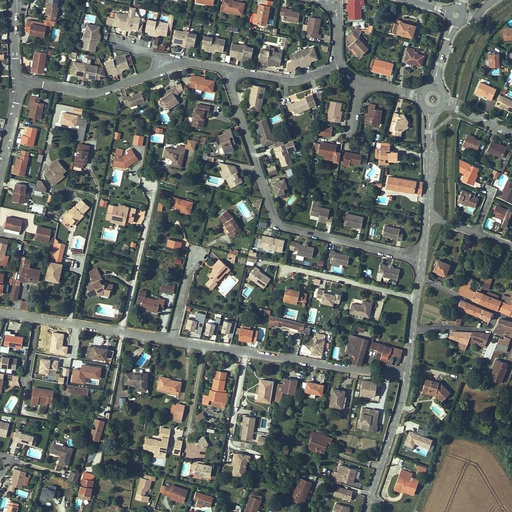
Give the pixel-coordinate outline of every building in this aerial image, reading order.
[(57,17),(58,7),(57,7),(58,0),(46,0),(47,0),(46,5),(47,5),(49,6),(48,15),(57,17)] [(242,14),(244,3),(234,1),(233,1),(232,3),(231,3),(231,0),(223,0),(222,7),(226,8),(225,11),(234,13),(235,12),(242,14)] [(266,25),(269,6),(272,7),(273,1),(264,0),(264,5),(259,4),(258,14),(257,14),(258,14),(257,23),(266,25)] [(360,19),(360,4),(364,4),(364,0),(360,0),(348,0),(349,4),(349,11),(349,19),(360,19)] [(298,22),(300,12),(291,11),(285,10),(285,8),(281,8),(280,15),(284,15),(283,19),(298,22)] [(125,30),(128,15),(116,13),(115,18),(113,25),(122,27),(122,29),(125,30)] [(171,30),(174,15),(170,14),(168,23),(156,21),(153,35),(157,36),(158,34),(167,36),(168,29),(171,30)] [(138,30),(140,17),(128,15),(125,30),(129,31),(129,28),(138,30)] [(319,28),(321,19),(309,17),(308,25),(307,31),(306,36),(320,38),(321,34),(317,34),(318,28),(319,28)] [(153,35),(156,21),(148,19),(145,31),(150,32),(150,35),(153,35)] [(44,36),(46,26),(31,23),(32,21),(27,20),(25,29),(30,30),(29,32),(29,33),(36,35),(36,33),(38,34),(38,35),(44,36)] [(412,37),(415,26),(407,23),(407,25),(400,22),(398,22),(397,23),(393,22),(390,32),(397,34),(397,33),(412,37)] [(98,35),(100,26),(87,24),(85,36),(100,39),(101,36),(98,35)] [(503,35),(505,34),(506,39),(511,38),(511,27),(502,29),(503,35)] [(185,47),(188,32),(175,30),(173,42),(182,44),(181,46),(185,47)] [(194,46),(197,34),(188,32),(185,47),(189,48),(189,45),(194,46)] [(368,49),(358,38),(359,37),(354,32),(347,39),(351,44),(348,46),(351,49),(353,48),(361,56),(368,49)] [(210,52),(213,37),(204,35),(202,48),(207,48),(206,51),(210,52)] [(95,51),(97,43),(99,43),(100,39),(85,36),(82,49),(95,51)] [(223,52),(225,40),(213,37),(210,52),(213,52),(214,50),(223,52)] [(242,61),(245,46),(232,43),(230,56),(239,57),(238,60),(242,61)] [(251,60),(253,48),(245,46),(242,61),(246,61),(246,59),(251,60)] [(318,59),(314,47),(301,51),(306,66),(310,64),(309,62),(318,59)] [(421,66),(424,55),(414,53),(415,49),(407,47),(406,50),(408,51),(405,60),(413,63),(413,64),(421,66)] [(267,65),(270,51),(265,50),(261,49),(259,61),(263,62),(263,64),(267,65)] [(280,65),(283,50),(280,50),(280,53),(274,51),(270,51),(267,65),(270,66),(271,64),(280,65)] [(43,73),(46,53),(35,51),(33,61),(35,61),(34,67),(32,67),(31,72),(43,73)] [(306,66),(301,51),(289,55),(292,61),(288,62),(286,71),(288,71),(295,69),(294,67),(302,64),(303,67),(306,66)] [(489,54),(489,67),(500,66),(499,60),(499,53),(489,54)] [(99,73),(100,68),(98,67),(98,66),(90,65),(91,58),(92,56),(88,55),(86,64),(83,79),(87,80),(87,77),(96,79),(96,78),(100,79),(100,77),(101,74),(99,73)] [(129,67),(125,55),(113,59),(118,74),(122,73),(121,70),(129,67)] [(118,74),(113,59),(105,62),(109,74),(114,73),(114,75),(118,74)] [(391,75),(393,67),(388,66),(389,63),(375,59),(372,70),(391,75)] [(83,79),(86,64),(74,62),(71,74),(80,76),(79,78),(83,79)] [(212,92),(214,81),(205,79),(198,78),(198,76),(192,75),(189,85),(196,86),(196,88),(195,88),(212,92)] [(496,89),(480,82),(476,92),(483,95),(488,97),(488,98),(491,100),(496,89)] [(260,111),(264,91),(260,91),(261,86),(252,85),(250,95),(251,95),(251,98),(250,98),(248,109),(260,111)] [(179,102),(175,96),(179,93),(175,87),(171,90),(172,92),(165,96),(161,98),(161,99),(160,100),(160,101),(160,104),(162,105),(163,106),(164,106),(166,105),(168,109),(179,102)] [(145,102),(143,96),(142,92),(135,94),(131,95),(127,97),(127,96),(123,97),(125,105),(129,103),(130,107),(145,102)] [(41,119),(44,104),(39,102),(40,97),(31,95),(30,101),(32,101),(30,108),(28,116),(41,119)] [(315,101),(313,95),(309,96),(309,95),(305,96),(306,98),(309,107),(316,105),(315,101)] [(511,100),(504,97),(499,107),(502,109),(503,108),(511,112),(511,100)] [(309,108),(309,107),(306,98),(299,101),(297,102),(292,103),(291,102),(287,103),(290,111),(293,109),(295,113),(309,108)] [(339,118),(340,110),(342,103),(331,101),(328,116),(332,117),(332,121),(340,122),(340,118),(339,118)] [(206,116),(207,111),(209,112),(210,106),(197,104),(196,109),(194,109),(191,125),(197,126),(198,123),(202,124),(203,116),(205,116),(206,116)] [(380,118),(382,110),(375,109),(375,105),(369,104),(368,108),(370,108),(369,114),(368,116),(366,115),(365,123),(375,125),(376,118),(380,118)] [(407,125),(404,120),(407,119),(404,115),(401,117),(398,116),(399,113),(395,112),(390,130),(394,131),(393,134),(400,136),(402,131),(406,128),(407,125)] [(75,126),(77,116),(63,113),(61,123),(75,126)] [(203,127),(205,116),(203,116),(202,124),(198,123),(197,126),(203,127)] [(84,135),(87,120),(81,119),(76,140),(83,141),(83,139),(84,135)] [(271,133),(266,119),(265,119),(262,120),(256,122),(258,129),(260,133),(261,136),(260,137),(263,146),(274,142),(276,142),(273,132),(271,133)] [(33,146),(37,129),(28,126),(26,136),(22,135),(20,143),(33,146)] [(331,136),(332,129),(320,127),(319,134),(331,136)] [(234,150),(232,144),(231,141),(230,141),(229,140),(230,140),(230,137),(233,136),(232,131),(225,133),(219,135),(221,144),(222,146),(222,147),(224,153),(234,150)] [(142,145),(143,136),(135,135),(134,144),(142,145)] [(469,148),(477,151),(481,141),(474,138),(467,135),(463,145),(469,148)] [(194,150),(196,141),(188,140),(187,148),(194,150)] [(292,163),(288,152),(296,149),(293,141),(284,144),(276,147),(274,148),(275,151),(277,151),(279,157),(282,166),(292,163)] [(487,151),(502,158),(506,148),(499,145),(491,141),(487,151)] [(339,162),(340,152),(336,151),(337,145),(332,144),(332,145),(320,143),(318,153),(318,154),(325,155),(335,157),(334,160),(334,161),(339,162)] [(87,156),(89,146),(79,144),(73,169),(81,171),(82,166),(83,163),(84,163),(86,164),(87,158),(86,158),(85,158),(85,156),(87,156)] [(181,167),(185,147),(177,146),(176,150),(165,147),(163,156),(171,158),(173,159),(173,160),(172,165),(181,167)] [(397,161),(397,152),(391,152),(386,152),(386,150),(390,151),(390,146),(381,146),(381,147),(380,150),(380,152),(377,152),(376,158),(380,158),(380,162),(385,162),(385,158),(389,158),(389,160),(397,161)] [(129,165),(138,159),(131,148),(127,151),(128,153),(123,156),(122,156),(123,150),(116,149),(114,160),(117,161),(117,163),(121,164),(121,167),(125,168),(126,165),(128,164),(129,165)] [(360,164),(362,155),(351,153),(351,155),(345,154),(346,152),(341,151),(340,159),(344,160),(343,164),(349,165),(350,163),(360,164)] [(24,176),(29,156),(28,156),(22,155),(21,154),(20,158),(17,158),(15,166),(14,173),(24,176)] [(478,175),(481,169),(460,160),(459,169),(465,172),(464,174),(462,179),(472,184),(474,180),(476,174),(477,175),(478,175)] [(66,170),(58,161),(50,167),(51,169),(51,170),(51,171),(49,170),(45,173),(53,183),(59,178),(58,177),(62,173),(66,170)] [(238,177),(236,173),(238,172),(235,166),(219,162),(223,170),(226,177),(231,187),(242,182),(240,178),(239,178),(238,177)] [(277,173),(275,166),(268,168),(270,175),(277,173)] [(294,176),(291,168),(285,171),(287,178),(294,176)] [(55,184),(65,176),(62,173),(58,177),(59,178),(53,183),(55,184)] [(422,194),(423,182),(388,176),(386,188),(422,194)] [(284,192),(283,188),(287,187),(284,179),(280,180),(276,181),(272,183),(276,195),(284,192)] [(46,188),(42,181),(37,180),(35,190),(42,192),(45,192),(46,188)] [(511,187),(511,182),(508,180),(505,185),(506,185),(504,191),(501,198),(511,203),(511,200),(511,187),(511,188),(511,187)] [(23,203),(26,193),(24,193),(26,185),(16,183),(15,191),(16,191),(14,201),(23,203)] [(467,204),(475,207),(476,203),(478,198),(471,195),(471,193),(462,190),(459,199),(468,202),(467,204)] [(190,213),(193,202),(192,202),(186,200),(174,197),(172,206),(180,208),(180,207),(182,208),(181,209),(181,211),(190,213)] [(82,214),(89,207),(82,200),(75,207),(75,206),(68,213),(67,212),(64,216),(65,218),(62,221),(68,227),(71,224),(78,216),(77,216),(81,212),(82,214)] [(132,220),(133,216),(132,216),(133,213),(134,213),(135,209),(125,206),(124,211),(121,210),(122,208),(118,207),(109,205),(106,218),(111,219),(119,221),(118,223),(125,224),(125,221),(132,222),(132,220)] [(328,215),(330,209),(318,207),(312,205),(310,214),(319,216),(318,221),(331,224),(333,216),(328,215)] [(505,227),(511,212),(500,207),(496,205),(492,215),(502,219),(502,218),(504,218),(504,220),(501,226),(505,227)] [(238,226),(233,217),(226,210),(219,217),(224,223),(225,222),(227,226),(226,226),(230,232),(228,233),(230,237),(237,232),(235,229),(238,226)] [(83,215),(82,214),(81,212),(77,216),(78,216),(71,224),(73,226),(83,215)] [(361,228),(363,217),(346,213),(344,224),(350,226),(351,225),(357,226),(357,227),(361,228)] [(20,231),(23,220),(7,217),(5,223),(4,222),(3,226),(5,226),(4,227),(5,227),(20,231)] [(399,233),(400,229),(385,225),(383,235),(397,239),(397,240),(401,241),(403,234),(399,233)] [(50,237),(52,229),(37,226),(34,239),(49,242),(54,243),(55,238),(50,237)] [(282,251),(284,240),(278,239),(277,240),(271,239),(272,237),(267,236),(265,247),(282,251)] [(61,258),(64,244),(58,243),(58,241),(55,238),(54,243),(52,249),(51,254),(51,255),(61,258)] [(180,249),(182,242),(169,239),(167,246),(180,249)] [(312,258),(314,248),(307,246),(303,245),(299,244),(300,243),(295,242),(294,250),(297,251),(297,254),(312,258)] [(347,265),(350,255),(342,253),(342,254),(340,254),(340,253),(335,252),(335,251),(331,250),(329,257),(333,258),(332,262),(347,265)] [(59,272),(61,264),(60,264),(61,258),(51,255),(50,261),(47,277),(51,278),(51,280),(58,281),(60,272),(59,272)] [(38,281),(41,270),(29,268),(31,258),(26,257),(26,258),(25,258),(23,269),(23,272),(20,272),(19,280),(20,280),(20,281),(24,282),(24,278),(26,279),(30,279),(38,281)] [(227,273),(230,269),(221,260),(218,263),(217,262),(213,267),(214,267),(215,269),(213,271),(209,276),(211,278),(206,284),(211,289),(217,283),(214,280),(220,274),(221,275),(225,271),(226,272),(227,273)] [(446,273),(450,265),(438,260),(433,270),(440,273),(441,271),(444,273),(446,273)] [(397,279),(400,269),(393,268),(389,267),(385,266),(385,265),(381,264),(379,271),(383,272),(382,276),(397,279)] [(264,288),(270,279),(265,275),(264,276),(262,274),(263,273),(259,271),(260,270),(256,267),(248,277),(264,288)] [(109,289),(110,284),(104,282),(104,284),(101,283),(100,282),(99,280),(102,278),(97,270),(90,274),(95,282),(87,286),(89,290),(87,291),(90,296),(98,292),(99,295),(101,293),(109,295),(110,289),(109,289)] [(480,292),(482,288),(484,283),(486,276),(483,275),(480,282),(466,276),(463,282),(471,285),(469,288),(476,291),(480,292)] [(459,293),(472,299),(479,302),(483,293),(480,292),(476,291),(469,288),(471,285),(463,282),(459,293)] [(172,294),(174,286),(166,284),(164,292),(172,294)] [(17,299),(20,287),(19,286),(13,285),(10,299),(13,300),(14,298),(17,299)] [(304,292),(294,289),(294,290),(291,289),(286,288),(284,297),(297,300),(301,301),(302,298),(304,292)] [(511,288),(510,297),(508,303),(501,300),(501,301),(497,310),(502,310),(506,313),(511,315),(511,288)] [(339,302),(341,294),(335,293),(335,295),(324,292),(324,290),(318,289),(316,297),(322,298),(321,302),(333,305),(334,301),(339,302)] [(163,307),(165,300),(159,298),(158,301),(145,297),(147,291),(140,290),(137,300),(142,302),(141,308),(157,312),(159,305),(163,307)] [(497,310),(501,301),(497,299),(489,296),(486,295),(483,293),(479,302),(485,305),(497,310)] [(508,303),(510,297),(503,295),(501,300),(508,303)] [(27,310),(29,302),(22,300),(20,306),(21,309),(27,310)] [(369,317),(372,303),(363,300),(362,305),(362,306),(360,306),(360,305),(352,303),(350,313),(355,314),(363,316),(369,317)] [(463,310),(466,302),(460,300),(457,308),(463,310)] [(480,316),(483,309),(466,302),(463,310),(480,316)] [(490,320),(492,313),(483,309),(480,316),(490,320)] [(187,318),(185,328),(201,332),(203,324),(206,313),(196,312),(195,319),(187,318)] [(305,324),(280,318),(277,317),(274,325),(281,327),(281,324),(300,329),(299,331),(303,332),(305,324)] [(505,335),(507,328),(511,329),(511,321),(510,321),(499,318),(497,324),(493,331),(504,335),(505,335)] [(224,319),(220,330),(229,333),(228,336),(232,337),(236,322),(224,319)] [(213,334),(215,323),(207,321),(205,332),(213,334)] [(255,341),(257,331),(250,329),(241,328),(240,334),(239,338),(244,339),(243,341),(248,342),(248,340),(255,341)] [(511,329),(507,328),(505,335),(504,338),(503,338),(500,337),(498,342),(505,344),(507,337),(510,338),(511,336),(511,335),(511,329)] [(470,338),(472,332),(471,332),(451,332),(449,337),(466,344),(468,344),(468,341),(470,338)] [(479,340),(482,333),(472,332),(470,338),(473,339),(473,340),(478,342),(479,340)] [(322,353),(325,339),(324,339),(325,335),(317,333),(316,335),(315,335),(314,337),(312,339),(311,340),(306,344),(307,346),(309,347),(310,348),(312,350),(316,351),(319,352),(322,353)] [(486,343),(489,335),(482,333),(479,340),(486,343)] [(4,345),(21,348),(23,337),(16,336),(17,335),(10,334),(10,335),(6,334),(4,345)] [(360,366),(368,340),(352,335),(351,337),(351,338),(349,345),(350,345),(347,353),(355,355),(352,365),(360,366)] [(386,363),(389,353),(395,355),(400,357),(402,350),(392,347),(391,348),(385,346),(385,345),(372,342),(370,348),(377,350),(375,357),(380,359),(380,361),(386,363)] [(506,352),(508,345),(507,345),(505,344),(498,342),(496,349),(506,352)] [(89,346),(87,356),(106,359),(107,348),(94,346),(94,347),(89,346)] [(316,351),(312,350),(310,348),(309,347),(307,346),(306,347),(309,350),(311,352),(315,353),(319,354),(319,352),(316,351)] [(392,362),(395,355),(389,353),(386,363),(392,364),(392,362)] [(398,364),(400,357),(395,355),(392,362),(398,364)] [(17,359),(1,356),(1,358),(0,362),(0,366),(16,369),(17,359)] [(39,373),(49,374),(49,369),(58,369),(58,359),(39,358),(39,373)] [(494,368),(490,378),(500,383),(504,374),(503,373),(506,363),(496,359),(493,368),(494,368)] [(100,378),(101,366),(81,363),(81,368),(73,367),(71,381),(85,383),(86,376),(100,378)] [(146,390),(147,373),(142,373),(143,370),(142,369),(134,368),(133,369),(133,372),(125,372),(125,383),(137,384),(140,384),(140,390),(146,390)] [(160,376),(158,388),(179,392),(181,382),(171,380),(171,381),(169,381),(170,380),(170,378),(160,376)] [(204,395),(203,403),(208,404),(209,399),(225,402),(226,402),(227,393),(225,393),(223,392),(223,390),(225,377),(223,377),(223,378),(215,377),(212,390),(211,390),(209,396),(204,395)] [(278,383),(275,397),(280,397),(281,396),(282,390),(294,393),(297,381),(285,378),(283,385),(278,383)] [(270,402),(273,381),(261,379),(260,390),(260,392),(259,392),(257,400),(270,402)] [(438,397),(442,401),(450,393),(440,383),(426,379),(423,389),(436,393),(439,396),(438,397)] [(362,380),(360,394),(375,396),(377,382),(362,380)] [(315,398),(316,393),(321,394),(323,385),(307,381),(305,391),(309,392),(308,397),(315,398)] [(89,388),(69,385),(68,391),(88,395),(89,388)] [(53,390),(34,387),(32,403),(38,404),(38,403),(38,401),(48,402),(51,403),(53,390)] [(345,391),(333,389),(330,405),(341,408),(345,391)] [(208,404),(224,407),(225,402),(209,399),(208,404)] [(181,421),(184,405),(177,404),(177,405),(174,418),(173,419),(181,421)] [(370,409),(370,410),(369,415),(361,413),(360,422),(359,422),(357,427),(372,430),(373,424),(372,423),(373,421),(376,421),(378,411),(370,409)] [(105,415),(96,413),(95,417),(99,417),(98,424),(103,425),(105,415)] [(242,438),(243,438),(252,439),(255,418),(244,416),(243,425),(244,425),(242,438)] [(0,432),(6,434),(9,424),(0,421),(0,432)] [(146,438),(144,448),(155,450),(155,452),(165,454),(167,445),(165,444),(166,438),(169,438),(170,429),(161,427),(159,437),(162,437),(162,441),(146,438)] [(13,440),(23,443),(23,441),(27,442),(26,444),(32,445),(34,436),(16,430),(16,432),(14,438),(13,440)] [(432,439),(409,430),(404,444),(413,448),(415,443),(429,448),(432,439)] [(316,432),(312,431),(310,436),(312,437),(308,448),(323,453),(326,445),(326,444),(319,442),(321,436),(316,433),(316,432)] [(332,438),(316,432),(316,433),(321,436),(319,442),(326,444),(326,445),(329,446),(332,438)] [(259,436),(258,444),(267,445),(268,438),(259,436)] [(199,449),(208,445),(204,437),(195,441),(199,449)] [(180,454),(182,442),(176,440),(174,453),(180,454)] [(68,466),(73,449),(53,443),(50,452),(61,455),(58,464),(68,466)] [(233,474),(244,476),(247,460),(249,460),(250,456),(237,453),(233,474)] [(194,459),(192,467),(196,468),(197,462),(205,464),(205,462),(194,459)] [(210,476),(212,465),(205,464),(197,462),(196,468),(195,473),(210,476)] [(352,483),(356,470),(340,465),(338,472),(334,471),(331,480),(340,483),(341,480),(352,483)] [(26,472),(20,470),(14,468),(13,472),(15,473),(13,478),(11,485),(10,484),(8,489),(13,491),(15,486),(22,488),(26,472)] [(395,485),(404,489),(403,491),(413,494),(418,482),(410,480),(412,476),(413,473),(402,469),(395,485)] [(79,474),(71,471),(68,480),(77,482),(79,474)] [(81,485),(79,495),(80,497),(90,499),(94,480),(90,479),(91,474),(83,472),(81,483),(83,483),(82,485),(81,485)] [(141,477),(137,493),(145,495),(146,490),(146,488),(148,488),(149,489),(152,480),(155,481),(156,476),(145,473),(144,478),(141,477)] [(312,482),(301,478),(292,499),(303,504),(312,482)] [(54,490),(55,486),(48,485),(47,488),(41,487),(38,498),(45,500),(46,497),(52,498),(52,497),(57,498),(59,491),(54,490)] [(167,485),(164,494),(172,497),(177,498),(177,500),(183,502),(186,493),(179,490),(180,487),(172,485),(171,487),(167,485)] [(336,486),(334,495),(350,500),(353,491),(336,486)] [(205,505),(210,507),(213,497),(196,491),(194,498),(198,500),(197,503),(205,505)] [(145,495),(137,493),(136,498),(148,501),(149,496),(145,495)] [(251,496),(244,511),(256,511),(261,499),(251,496)] [(9,504),(6,511),(16,511),(19,504),(10,501),(9,504)] [(334,509),(336,509),(335,511),(348,511),(350,508),(336,503),(334,509)]
